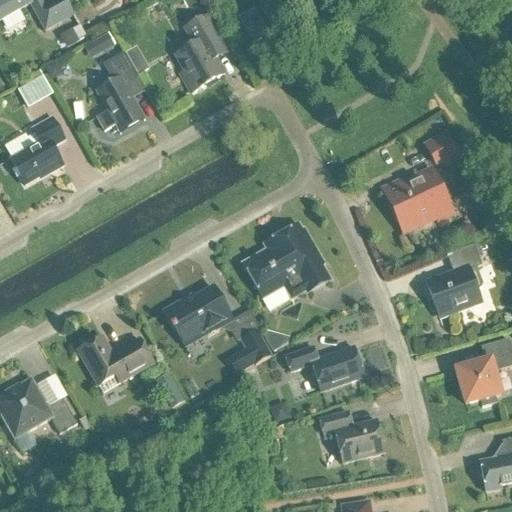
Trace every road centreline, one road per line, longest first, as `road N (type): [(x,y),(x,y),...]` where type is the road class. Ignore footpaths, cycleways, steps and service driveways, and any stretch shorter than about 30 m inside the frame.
road 1 (residential): [(319,175),(277,100),(261,96),(0,247)]
road 2 (residential): [(0,359),(319,175)]
road 3 (residential): [(440,511),(420,404),(386,307),(319,175)]
